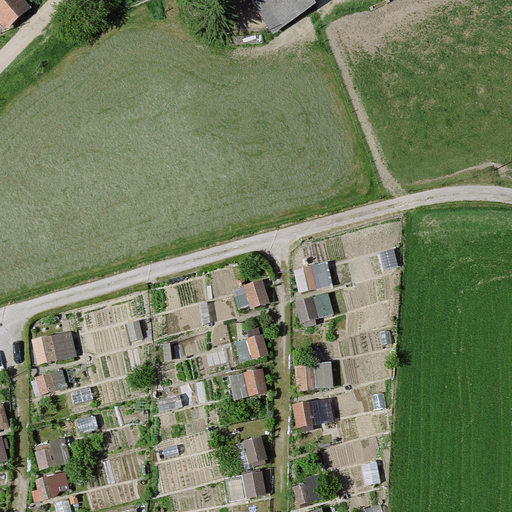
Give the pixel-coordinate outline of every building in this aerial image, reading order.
[(0,0),(0,32),(3,36),(28,15),(15,0),(0,0)] [(314,13),(305,0),(246,0),(273,40),(314,13)] [(295,268),(300,291),(334,283),(329,260),(295,268)] [(265,278),(244,284),(250,307),(272,301),(265,278)] [(300,321),(335,317),(332,293),(297,298),(300,321)] [(38,364),(78,355),(72,329),(32,338),(38,364)] [(264,334),(248,338),(253,358),(269,354),(264,334)] [(298,389),(335,386),(333,361),(296,364),(298,389)] [(236,398),(268,391),(263,367),(231,374),(236,398)] [(39,395),(68,390),(65,370),(35,375),(39,395)] [(294,403),(298,426),(336,419),(331,396),(294,403)] [(5,403),(0,404),(0,429),(11,427),(5,403)] [(0,437),(0,462),(9,461),(6,437),(0,437)] [(265,437),(240,440),(242,464),(268,461),(265,437)] [(67,443),(37,446),(39,467),(69,465),(67,443)] [(94,487),(143,475),(137,450),(88,462),(94,487)] [(264,470),(227,477),(232,501),(268,495),(264,470)] [(36,499),(72,495),(69,472),(34,476),(36,499)]
